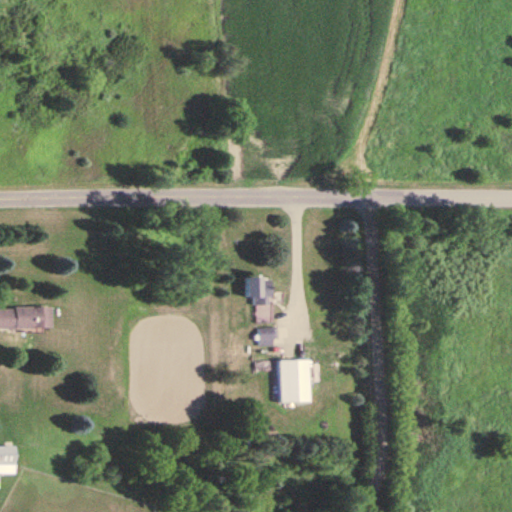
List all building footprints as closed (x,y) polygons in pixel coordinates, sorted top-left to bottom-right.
[(247,303),(263,303),(263,275),(240,276),(240,296),(247,295),(247,303)] [(0,305),(0,328),(44,327),(43,304),(0,305)] [(254,343),(272,343),(271,325),(254,326),(254,343)] [(273,359),(274,401),(303,400),(301,358),(273,359)] [(10,444),(0,443),(0,472),(10,472),(10,444)]
